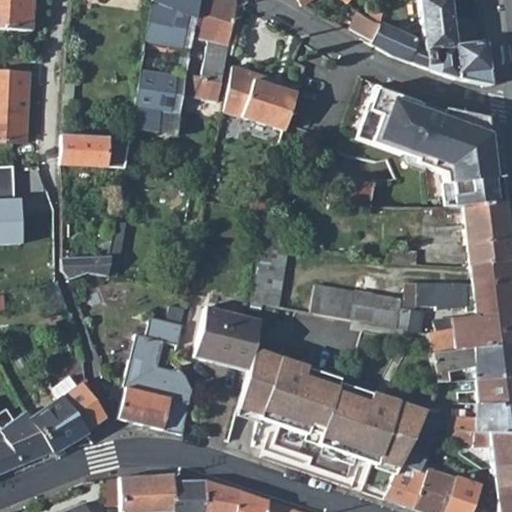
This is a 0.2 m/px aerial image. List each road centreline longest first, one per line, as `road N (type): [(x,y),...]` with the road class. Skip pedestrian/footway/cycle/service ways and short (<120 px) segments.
road 1 (residential): [(360,511),(197,459),(116,449),(0,496)]
road 2 (residential): [(511,110),(371,65),(257,0)]
